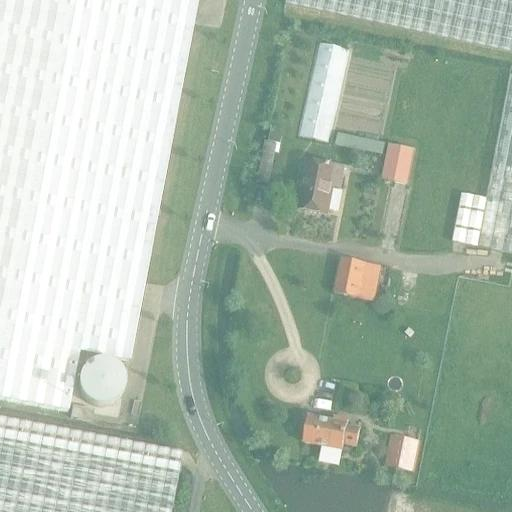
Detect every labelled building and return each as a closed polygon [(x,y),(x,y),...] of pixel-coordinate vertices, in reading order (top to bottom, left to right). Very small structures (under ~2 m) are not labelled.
[(0,0),(0,400),(66,413),(76,355),(126,364),(142,284),(191,25),(196,0),(0,0)] [(511,0),(287,0),(286,4),(356,20),(480,46),(511,53),(511,0)] [(317,43),(297,136),(329,143),(349,50),(317,43)] [(511,76),(510,76),(487,199),(478,247),(511,253),(511,76)] [(271,128),(268,142),(277,144),(274,154),(278,154),(283,130),(271,128)] [(384,154),(386,142),(339,132),(336,144),(384,154)] [(274,154),(277,144),(268,142),(265,141),(256,184),(268,186),(274,154)] [(388,146),(382,181),(408,186),(414,151),(388,146)] [(340,191),(345,170),(307,162),(297,210),(327,216),(333,189),(340,191)] [(453,242),(478,247),(487,199),(462,195),(453,242)] [(373,302),(380,267),(341,260),(334,294),(373,302)] [(72,405),(70,414),(70,417),(90,420),(93,409),(72,405)] [(356,446),(359,429),(347,426),(348,420),(334,417),(334,421),(308,416),(303,443),(341,450),(343,444),(356,446)] [(0,511),(171,511),(183,452),(42,426),(0,417),(0,511)] [(413,472),(419,442),(389,436),(383,466),(413,472)]
